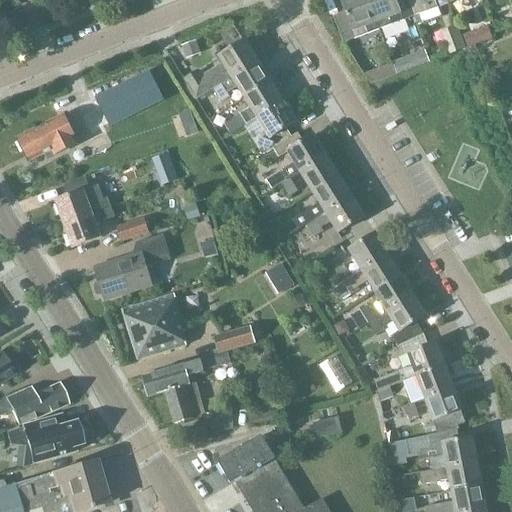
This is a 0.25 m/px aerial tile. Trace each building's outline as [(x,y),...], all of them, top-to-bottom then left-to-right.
[(367,36),(379,31),(367,0),(348,0),(342,3),(346,14),(334,19),(344,45),(367,36)] [(414,18),(407,0),(367,0),(379,31),(391,27),(414,18)] [(434,3),(442,0),(407,0),(414,18),(415,18),(420,16),(437,10),(434,3)] [(490,27),(462,37),(466,50),(495,40),(490,27)] [(452,54),(465,49),(460,38),(448,43),(452,54)] [(194,101),(196,100),(212,90),(257,62),(244,41),(217,59),(224,70),(201,85),(194,75),(182,83),(194,101)] [(196,42),(183,47),(187,58),(200,53),(196,42)] [(421,66),(430,63),(426,51),(416,55),(421,66)] [(397,75),(406,72),(402,60),(393,64),(397,75)] [(270,83),(257,62),(212,90),(221,103),(233,94),(231,92),(235,89),(242,100),(270,83)] [(148,71),(95,97),(111,128),(164,102),(148,71)] [(375,71),(366,74),(370,85),(379,82),(375,71)] [(255,120),(283,103),(270,83),(242,100),(248,110),(224,125),(231,136),(255,120)] [(296,123),(283,103),(255,120),(267,140),(260,145),(266,154),(290,138),(285,130),(296,123)] [(61,115),(16,140),(28,163),(43,155),(46,160),(77,144),(61,115)] [(282,173),(287,180),(326,157),(313,135),(302,142),(296,134),(290,138),(266,154),(271,163),(286,153),(294,166),(282,173)] [(311,194),(339,177),(326,157),(299,174),(311,194)] [(174,168),(159,174),(163,186),(179,180),(174,168)] [(339,177),(311,194),(317,203),(309,208),(298,215),(292,219),(299,230),(305,225),(351,197),(339,177)] [(298,192),(290,179),(287,181),(285,182),(280,185),(289,198),(298,192)] [(64,225),(111,208),(108,199),(88,206),(84,192),(55,202),(64,225)] [(351,197),(305,225),(314,238),(323,232),(320,228),(329,223),(336,234),(364,217),(351,197)] [(196,206),(187,209),(191,220),(200,217),(196,206)] [(111,208),(64,225),(72,249),(100,238),(95,225),(115,218),(111,208)] [(121,242),(148,233),(143,220),(117,229),(121,242)] [(360,272),(388,255),(375,234),(347,252),(360,272)] [(104,300),(151,286),(145,268),(170,260),(163,235),(138,243),(142,255),(95,270),(99,283),(95,284),(94,288),(96,294),(99,296),(102,295),(104,300)] [(214,241),(202,245),(206,258),(218,255),(214,241)] [(285,252),(271,259),(283,282),(297,275),(285,252)] [(373,292),(400,275),(388,255),(360,272),(351,278),(343,283),(332,290),(340,304),(358,293),(356,290),(367,283),(373,292)] [(344,266),(336,271),(343,283),(351,278),(344,266)] [(413,295),(400,275),(373,292),(380,304),(369,311),(368,308),(350,319),(357,331),(413,295)] [(426,316),(413,295),(357,331),(358,332),(367,326),(375,339),(383,334),(381,330),(392,324),(398,334),(391,338),(397,347),(422,335),(415,323),(426,316)] [(138,361),(186,346),(182,333),(186,332),(174,296),(123,312),(138,361)] [(447,308),(435,313),(442,328),(454,322),(447,308)] [(251,327),(214,337),(219,355),(256,345),(251,327)] [(406,355),(411,369),(373,383),(376,393),(388,389),(388,388),(415,378),(445,366),(436,343),(406,355)] [(0,384),(15,376),(1,352),(0,352),(0,384)] [(230,364),(228,353),(200,361),(144,378),(150,397),(164,393),(189,385),(187,377),(203,371),(230,364)] [(351,386),(334,358),(319,368),(336,395),(351,386)] [(445,367),(445,366),(415,378),(423,400),(453,388),(450,379),(452,377),(453,374),(450,368),(448,367),(445,367)] [(203,416),(195,390),(193,384),(189,385),(164,393),(174,425),(203,416)] [(58,385),(26,400),(22,392),(0,402),(0,416),(12,411),(19,427),(34,421),(68,405),(58,385)] [(453,388),(423,400),(432,423),(436,435),(458,431),(456,426),(464,424),(459,412),(462,411),(453,388)] [(392,400),(388,389),(376,393),(376,394),(379,404),(392,400)] [(403,409),(407,423),(418,420),(413,406),(403,409)] [(261,415),(249,417),(251,427),(292,417),(289,408),(261,415)] [(316,438),(342,432),(338,416),(312,423),(316,438)] [(23,430),(8,434),(11,447),(25,448),(23,468),(75,453),(74,448),(81,446),(80,442),(83,438),(81,429),(76,427),(75,422),(65,425),(60,427),(57,417),(22,427),(23,430)] [(217,418),(216,434),(233,429),(230,418),(217,418)] [(261,436),(220,461),(217,463),(230,484),(234,482),(252,511),(330,511),(322,498),(304,509),(273,458),(275,457),(261,436)] [(396,458),(430,451),(427,437),(393,444),(396,458)] [(427,459),(430,471),(430,472),(478,463),(473,439),(441,445),(443,456),(427,459)] [(0,511),(79,511),(107,504),(95,462),(0,489),(0,511)] [(448,480),(450,492),(482,486),(478,463),(430,472),(430,471),(418,473),(421,485),(448,480)] [(450,492),(453,504),(425,509),(425,511),(472,511),(487,509),(482,486),(450,492)]
